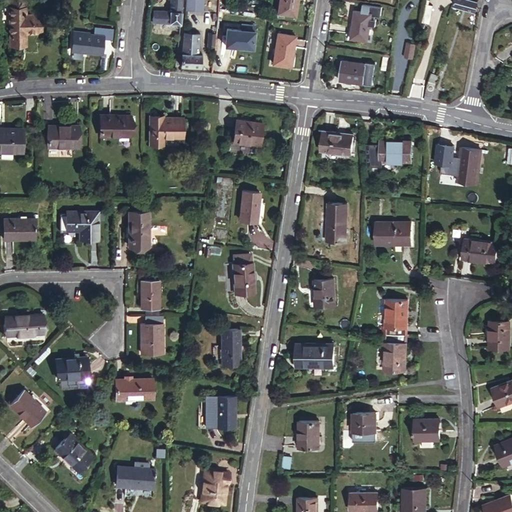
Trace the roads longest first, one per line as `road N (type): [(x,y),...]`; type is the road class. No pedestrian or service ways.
road 1 (residential): [(246,511),(309,98)]
road 2 (residential): [(462,511),(469,414),(456,316),(465,292)]
road 3 (unclassified): [(129,82),(309,98)]
road 4 (residential): [(0,282),(118,279),(117,332)]
road 5 (unclassified): [(309,98),(467,118)]
road 6 (residential): [(0,88),(129,82)]
